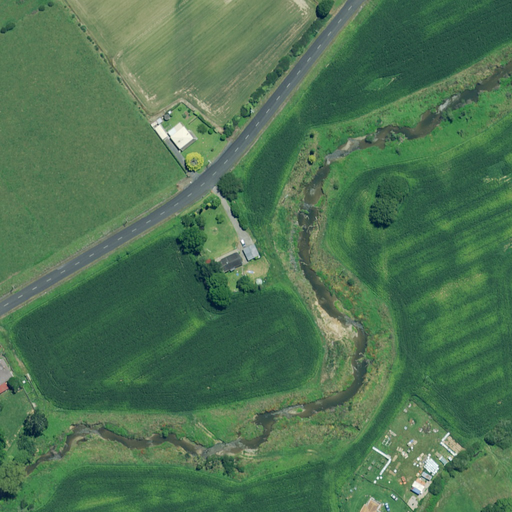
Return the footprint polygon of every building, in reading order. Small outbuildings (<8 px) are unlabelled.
[(193,138),(180,123),(167,133),(180,149),(193,138)] [(168,137),(160,125),(155,129),(163,140),(168,137)] [(256,257),(251,246),(243,250),(248,261),(256,257)] [(242,263),(238,252),(221,259),(222,261),(213,265),(218,274),(242,263)] [(14,378),(3,359),(0,361),(0,393),(0,394),(10,388),(7,382),(14,378)] [(381,504),(372,498),(367,505),(365,504),(359,511),(378,511),(376,511),(381,504)]
